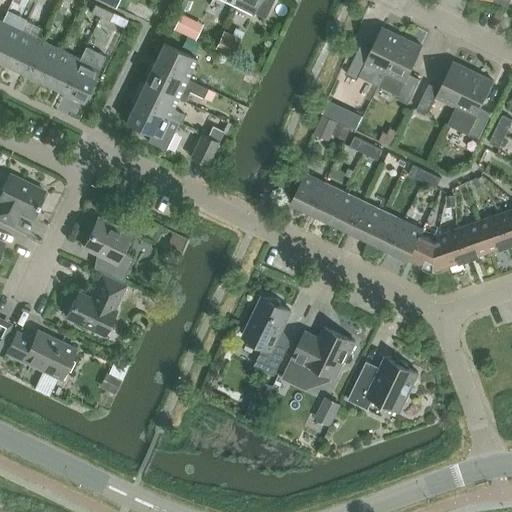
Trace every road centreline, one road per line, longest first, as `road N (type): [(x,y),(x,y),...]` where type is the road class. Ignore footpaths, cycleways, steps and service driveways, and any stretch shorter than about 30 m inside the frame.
road 1 (residential): [(444,319),(93,149)]
road 2 (unclassified): [(163,511),(0,435)]
road 3 (residential): [(494,467),(444,319)]
road 4 (unclassified): [(494,467),(359,511)]
road 5 (residential): [(25,291),(80,174)]
road 6 (residential): [(511,55),(398,0)]
